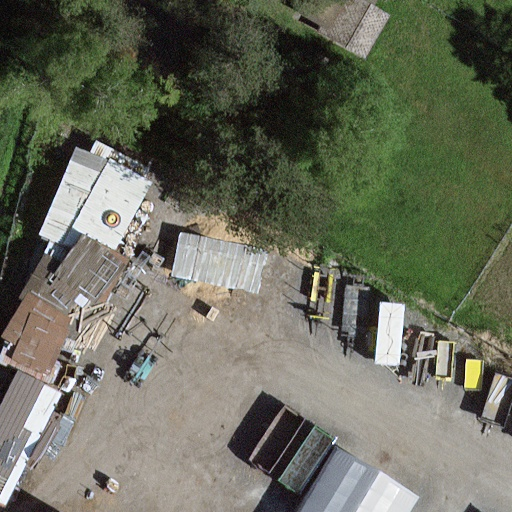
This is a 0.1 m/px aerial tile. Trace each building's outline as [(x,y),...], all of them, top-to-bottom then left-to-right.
[(360,58),(386,14),(369,4),(371,0),(293,0),(284,16),(360,58)] [(75,108),(0,319),(0,375),(32,387),(125,126),(75,108)] [(178,225),(200,170),(123,139),(101,194),(178,225)] [(256,392),(205,491),(245,511),(296,413),(256,392)] [(0,445),(20,405),(0,395),(0,445)] [(385,511),(403,474),(300,427),(261,511),(385,511)]
